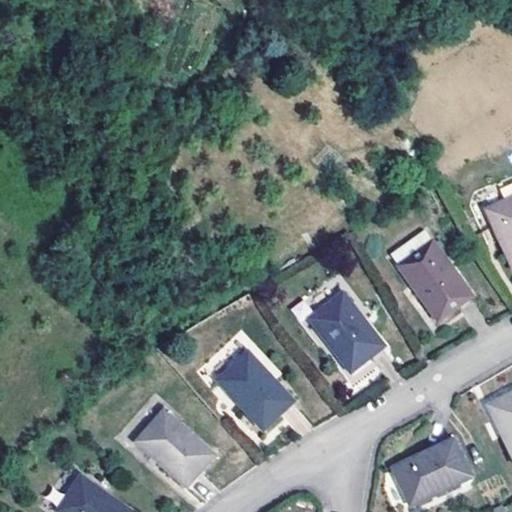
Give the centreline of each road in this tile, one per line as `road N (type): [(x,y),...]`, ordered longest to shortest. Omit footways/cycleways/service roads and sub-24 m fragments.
road 1 (residential): [(511,339),(341,440)]
road 2 (residential): [(341,440),(233,511)]
